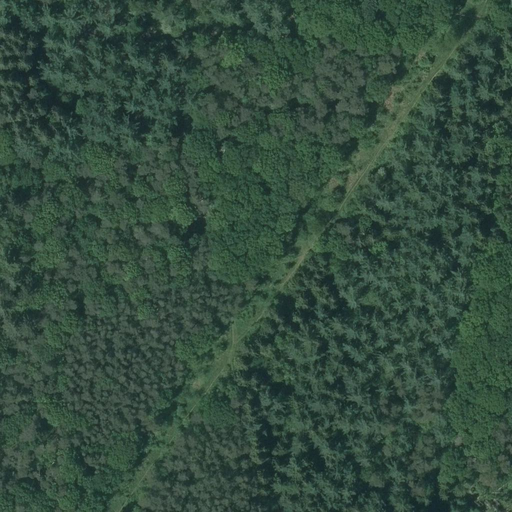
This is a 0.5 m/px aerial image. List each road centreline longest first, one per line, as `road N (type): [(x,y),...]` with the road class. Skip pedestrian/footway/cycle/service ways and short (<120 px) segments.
road 1 (track): [(47,320),(214,269),(261,511)]
road 2 (track): [(86,511),(47,320)]
road 3 (track): [(47,320),(12,148)]
road 4 (track): [(182,22),(196,150)]
road 5 (track): [(196,150),(214,269)]
